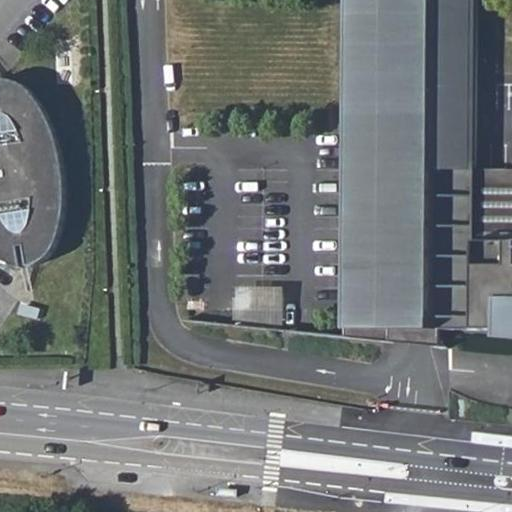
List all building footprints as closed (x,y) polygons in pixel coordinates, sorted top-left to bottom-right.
[(345,0),(340,325),(348,325),(347,333),(392,341),(393,329),(441,331),(511,333),(511,165),(481,165),(481,0),(345,0)] [(7,80),(0,80),(1,86),(0,85),(0,261),(5,264),(10,266),(16,267),(23,268),(22,263),(27,262),(29,268),(32,267),(39,265),(45,261),(51,254),(55,248),(60,238),(63,229),(65,217),(67,202),(67,190),(65,172),(63,160),(60,146),(56,134),(50,120),(44,109),(34,94),(26,87),(18,82),(7,80)] [(279,292),(239,291),(238,319),(279,320),(279,292)] [(441,331),(393,329),(392,341),(417,344),(441,347),(441,331)] [(237,494),(238,490),(218,488),(217,498),(237,499),(237,494)]
